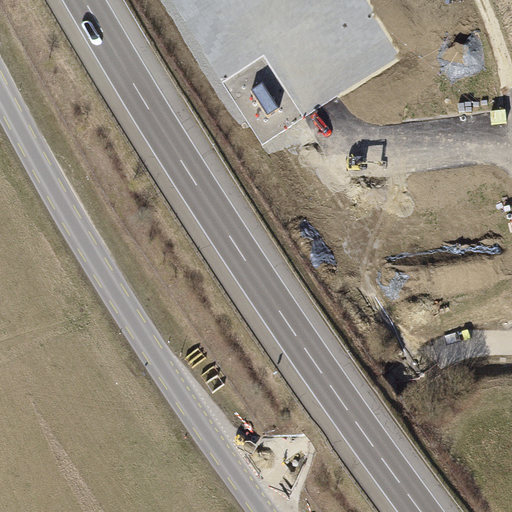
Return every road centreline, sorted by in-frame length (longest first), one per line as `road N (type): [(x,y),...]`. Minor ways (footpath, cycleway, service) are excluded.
road 1 (trunk): [(81,0),(289,327),(424,511)]
road 2 (primary): [(248,489),(138,324),(0,89)]
road 3 (unclassified): [(248,489),(454,354),(511,342)]
